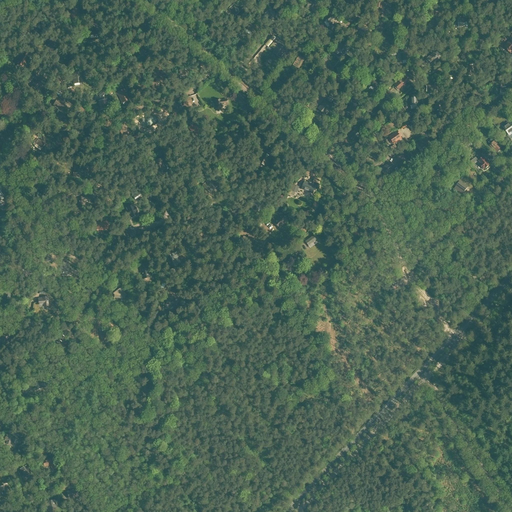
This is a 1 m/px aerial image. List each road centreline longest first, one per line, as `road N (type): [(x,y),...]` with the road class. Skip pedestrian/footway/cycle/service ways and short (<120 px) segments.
road 1 (track): [(447,329),(371,201),(260,95),(141,0)]
road 2 (track): [(0,356),(42,321),(76,320),(102,275),(174,222),(175,192),(266,102)]
road 3 (secondary): [(287,511),(511,276)]
road 4 (track): [(219,60),(198,86),(103,128),(0,15)]
road 5 (track): [(294,504),(198,378),(171,326)]
road 6 (track): [(355,184),(511,63)]
road 7 (track): [(335,166),(423,79),(448,67),(461,43)]
road 8 (track): [(510,511),(427,378)]
road 9 (track): [(271,107),(371,0)]
road 10 (track): [(415,261),(475,213),(511,162)]
road 11 (track): [(292,127),(384,25)]
road 12 (track): [(39,511),(44,484),(32,450),(35,431),(0,394)]
